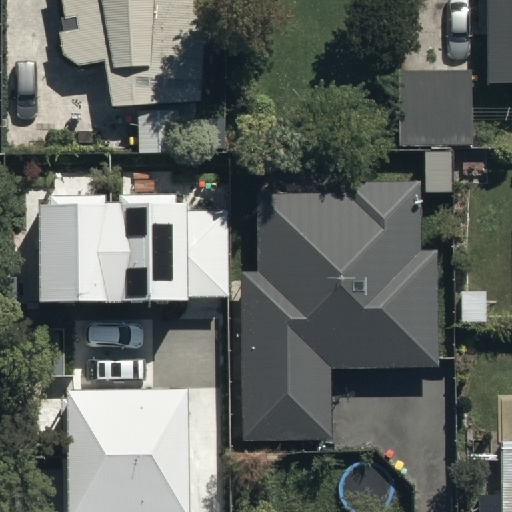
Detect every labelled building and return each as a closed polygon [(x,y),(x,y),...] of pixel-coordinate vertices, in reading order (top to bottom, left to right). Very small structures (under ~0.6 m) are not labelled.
[(111,63),(116,105),(200,105),(200,0),(60,0),(68,53),(84,68),(111,63)] [(511,0),(486,0),(485,67),(511,67),(511,0)] [(470,60),(395,60),(395,137),(470,137),(470,60)] [(328,428),(328,354),(436,354),(437,241),(417,241),(418,173),(345,172),(345,183),(256,183),(256,263),(240,263),(239,428),(328,428)] [(187,201),(40,202),(41,304),(229,302),(228,209),(187,210),(187,201)] [(190,511),(189,389),(67,391),(68,511),(190,511)] [(511,511),(511,432),(499,432),(499,489),(472,489),(472,511),(511,511)]
